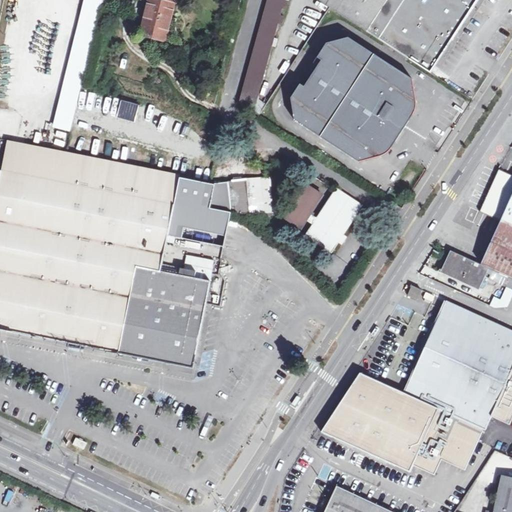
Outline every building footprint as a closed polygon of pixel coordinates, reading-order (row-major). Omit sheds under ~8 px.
[(86,0),(59,111),(74,115),(102,0),(86,0)] [(149,0),(141,35),(166,42),(176,3),(173,2),(173,0),(149,0)] [(279,23),(282,23),(284,16),(281,15),(285,0),(267,0),(239,102),(253,111),(256,106),(279,23)] [(318,0),(369,32),(389,0),(318,0)] [(442,56),(463,22),(475,5),(466,0),(389,0),(369,32),(431,72),(442,56)] [(318,57),(322,60),(305,86),(300,84),(291,98),(295,121),(359,163),(381,157),(388,153),(393,148),(390,143),(407,116),(413,116),(416,109),(417,102),(413,79),(349,37),(327,43),(318,57)] [(70,129),(74,115),(59,111),(55,126),(70,129)] [(0,329),(5,331),(31,335),(67,152),(9,141),(3,170),(1,170),(0,177),(0,329)] [(181,175),(67,152),(31,335),(71,343),(83,345),(122,353),(139,267),(162,271),(169,236),(181,177),(181,175)] [(511,174),(500,169),(481,211),(503,221),(482,264),(488,267),(493,270),(511,278),(511,174)] [(169,236),(224,247),(232,214),(233,214),(230,182),(211,184),(181,177),(169,236)] [(272,211),(270,177),(230,182),(233,214),(257,212),(257,213),(272,211)] [(314,224),(306,236),(332,252),(362,206),(337,190),(317,219),(310,214),(322,195),(308,186),(287,218),(301,228),(307,219),(314,224)] [(451,250),(446,262),(452,265),(449,272),(480,286),(488,267),(482,264),(451,250)] [(139,267),(122,353),(162,361),(194,367),(211,280),(210,280),(214,260),(187,254),(184,268),(180,267),(179,275),(162,271),(139,267)] [(452,265),(446,262),(443,269),(449,272),(452,265)] [(511,288),(511,278),(493,270),(489,279),(511,288)] [(409,295),(419,299),(423,290),(414,285),(409,295)] [(433,304),(435,295),(425,293),(424,302),(433,304)] [(511,387),(506,385),(511,370),(511,330),(448,301),(432,336),(428,334),(422,343),(424,343),(402,391),(485,428),(487,429),(493,415),(505,420),(511,402),(511,387)] [(379,329),(375,327),(369,336),(373,339),(379,329)] [(69,354),(71,343),(31,335),(31,347),(69,354)] [(466,469),(485,428),(402,391),(361,373),(323,431),(411,471),(414,464),(436,474),(443,459),(466,469)] [(296,407),(302,398),(298,396),(293,404),(296,407)] [(76,438),(73,444),(85,449),(88,443),(76,438)] [(511,511),(511,477),(503,476),(494,511),(511,511)] [(393,511),(338,486),(326,511),(393,511)] [(152,494),(161,499),(163,495),(154,490),(153,493),(152,494)]
